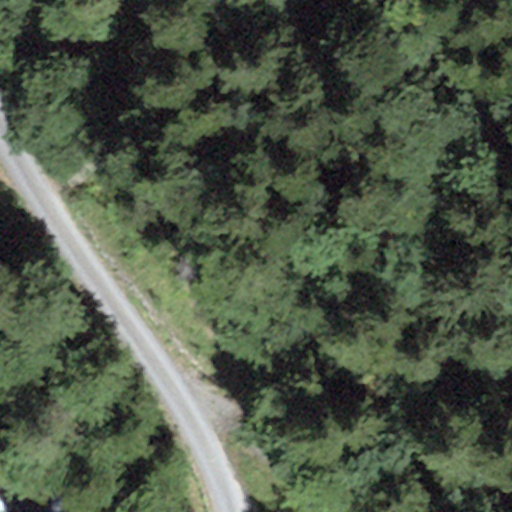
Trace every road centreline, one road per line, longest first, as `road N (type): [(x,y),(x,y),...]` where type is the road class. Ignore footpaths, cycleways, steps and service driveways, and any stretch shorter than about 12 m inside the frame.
road 1 (track): [(226,511),(182,398),(18,171),(0,125)]
road 2 (track): [(182,398),(241,419),(306,511)]
road 3 (track): [(511,123),(395,0)]
